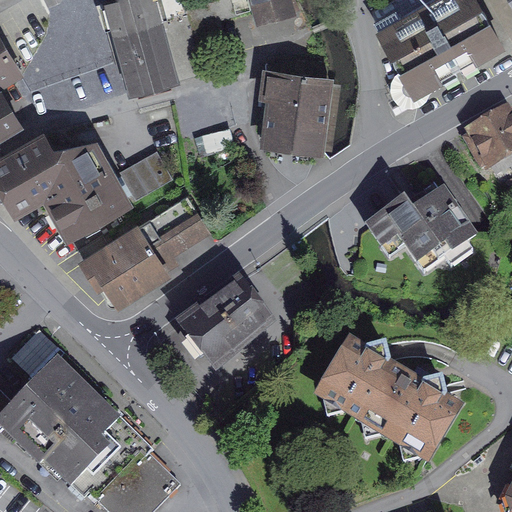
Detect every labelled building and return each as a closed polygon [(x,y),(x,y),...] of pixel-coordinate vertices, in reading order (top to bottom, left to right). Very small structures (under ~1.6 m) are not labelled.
[(155,0),(106,0),(131,88),(176,75),(155,0)] [(254,0),(260,18),(295,9),(292,0),(254,0)] [(505,43),(479,0),(423,0),(379,24),(415,91),(505,43)] [(0,31),(0,79),(4,77),(11,78),(24,70),(0,31)] [(332,76),(265,66),(261,96),(268,97),(261,139),(322,148),(332,76)] [(2,85),(0,85),(0,135),(23,122),(2,85)] [(511,120),(505,108),(468,129),(488,165),(511,150),(511,120)] [(228,128),(196,138),(201,156),(234,146),(228,128)] [(46,129),(0,154),(0,186),(15,213),(45,196),(68,237),(133,201),(96,136),(54,142),(46,129)] [(173,177),(157,149),(118,171),(135,200),(173,177)] [(431,186),(381,219),(402,251),(424,236),(444,266),(462,254),(467,262),(495,243),(489,235),(498,230),(461,176),(436,193),(431,186)] [(211,231),(197,208),(151,236),(166,259),(211,231)] [(138,219),(79,257),(99,285),(105,283),(117,303),(171,271),(138,219)] [(239,280),(179,324),(214,370),(273,326),(268,318),(239,280)] [(324,391),(427,454),(457,406),(353,343),(324,391)] [(88,493),(93,499),(142,450),(149,456),(155,450),(56,355),(13,400),(0,413),(0,426),(40,464),(44,460),(84,498),(88,493)] [(0,413),(13,400),(0,387),(0,413)] [(155,511),(180,487),(142,450),(93,499),(106,511),(155,511)]
